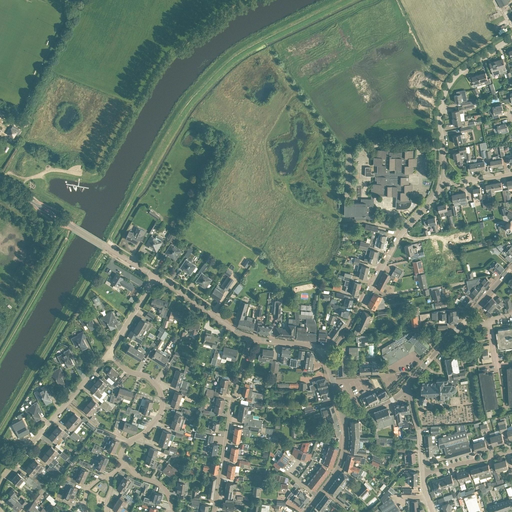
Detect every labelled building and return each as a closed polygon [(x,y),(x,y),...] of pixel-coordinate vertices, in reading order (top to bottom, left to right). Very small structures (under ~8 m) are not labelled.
[(505,66),(503,59),(500,60),(500,59),(496,61),(499,68),(502,67),(503,71),(506,70),(505,66)] [(490,63),(489,63),(491,68),(492,70),(493,75),(500,73),(499,68),(496,61),(492,62),(490,63)] [(431,88),(435,82),(426,77),(428,74),(421,70),(420,71),(421,71),(420,74),(420,75),(423,77),(422,78),(419,85),(422,85),(423,86),(428,87),(429,86),(431,88)] [(485,72),(479,75),(481,82),(484,80),(486,84),(491,82),(490,78),(487,79),(485,72)] [(481,82),(479,75),(472,77),(475,87),(478,86),(477,83),(481,82)] [(455,102),(456,102),(456,103),(462,101),(461,97),(466,96),(466,93),(465,90),(457,92),(457,95),(454,95),(455,99),(454,99),(455,102)] [(421,95),(409,92),(407,97),(417,99),(417,102),(412,101),(412,111),(425,112),(425,102),(419,102),(419,100),(420,100),(421,95)] [(502,108),(503,108),(502,103),(495,105),(495,106),(492,106),(493,108),(492,109),(490,107),(488,110),(489,114),(492,113),(493,118),(499,116),(498,113),(503,112),(502,108)] [(453,114),(452,114),(452,118),(454,118),(454,119),(461,117),(460,113),(463,113),(463,109),(459,110),(452,111),(453,114)] [(461,117),(454,119),(455,126),(462,125),(465,124),(465,121),(461,121),(461,117)] [(462,125),(461,125),(461,128),(466,127),(475,125),(474,121),(468,122),(468,120),(465,121),(465,124),(462,125)] [(495,122),(494,123),(496,128),(498,127),(499,133),(502,132),(502,133),(504,133),(509,132),(508,127),(507,126),(506,126),(505,123),(501,124),(500,121),(495,122)] [(10,127),(7,133),(13,136),(16,130),(10,127)] [(464,133),(453,136),(455,144),(462,142),(462,138),(465,137),(464,133)] [(460,152),(453,153),(455,160),(457,160),(458,164),(459,164),(459,165),(460,166),(462,166),(463,164),(463,163),(464,163),(463,159),(467,158),(466,153),(466,147),(459,148),(460,152)] [(378,157),(374,157),(374,165),(377,165),(377,173),(377,176),(406,177),(406,173),(412,173),(412,166),(416,166),(416,165),(416,158),(412,158),(412,150),(413,150),(408,150),(406,150),(404,150),(404,152),(386,152),(386,150),(378,150),(378,157)] [(471,152),(466,153),(467,158),(467,164),(470,163),(471,170),(478,169),(477,162),(473,162),(473,159),(472,159),(471,152)] [(480,161),(477,162),(478,169),(485,168),(484,161),(483,161),(483,159),(480,160),(480,161)] [(377,173),(374,173),(371,173),(371,167),(365,167),(365,176),(377,176),(377,173)] [(503,190),(501,182),(493,183),(495,192),(502,190),(503,190)] [(405,195),(405,185),(394,185),(394,184),(394,183),(391,183),(386,183),(385,183),(385,185),(384,185),(374,185),(374,187),(371,187),(371,195),(372,195),(375,195),(375,204),(370,204),(348,204),(344,204),(344,217),(348,217),(370,217),(387,217),(387,221),(395,221),(395,212),(398,212),(398,203),(401,203),(401,196),(401,195),(405,195)] [(495,192),(493,183),(486,185),(487,193),(484,194),(485,199),(486,202),(489,201),(488,195),(495,193),(495,192)] [(482,197),(481,194),(480,188),(473,189),(474,194),(475,199),(482,197)] [(465,192),(459,193),(460,201),(461,204),(467,203),(465,192)] [(460,201),(459,193),(452,195),(453,196),(449,197),(451,203),(460,201)] [(438,206),(441,217),(442,216),(448,214),(446,204),(438,206)] [(428,220),(424,221),(425,226),(429,225),(433,224),(435,232),(439,231),(435,217),(428,219),(428,220)] [(505,227),(504,224),(498,226),(500,232),(498,233),(499,237),(504,236),(511,234),(511,223),(510,223),(508,222),(507,223),(506,224),(505,225),(505,226),(505,227)] [(149,233),(153,235),(158,225),(155,223),(149,233)] [(375,231),(374,239),(377,240),(385,241),(386,236),(385,235),(386,231),(380,230),(379,231),(377,231),(378,227),(365,224),(364,229),(375,231)] [(132,232),(129,231),(126,239),(136,244),(138,240),(141,241),(144,235),(146,231),(138,227),(136,231),(133,230),(132,232)] [(151,248),(150,249),(151,248),(156,251),(155,250),(157,247),(160,248),(161,248),(161,247),(163,246),(164,244),(165,242),(165,240),(165,239),(164,239),(158,235),(157,235),(155,238),(151,236),(146,245),(151,248)] [(385,242),(385,241),(377,240),(374,239),(371,238),(369,245),(375,247),(376,245),(383,247),(384,245),(385,245),(386,244),(386,243),(386,242),(385,242)] [(165,253),(175,259),(181,250),(171,244),(165,253)] [(366,250),(365,254),(378,258),(379,254),(377,253),(378,251),(370,249),(370,250),(367,249),(368,246),(359,244),(359,248),(366,250)] [(412,244),(405,246),(406,251),(405,251),(406,255),(407,254),(407,255),(408,255),(409,259),(419,257),(418,253),(416,247),(413,248),(412,244)] [(505,257),(510,262),(511,260),(511,245),(509,249),(506,247),(504,250),(503,250),(508,254),(505,257)] [(184,256),(187,258),(193,249),(190,247),(184,256)] [(378,258),(365,254),(364,260),(376,263),(378,258)] [(246,258),(243,265),(248,267),(251,261),(246,258)] [(180,268),(190,274),(196,266),(186,259),(180,268)] [(424,271),(422,260),(413,262),(415,273),(424,271)] [(491,266),(488,270),(492,273),(495,270),(500,274),(504,269),(501,265),(497,262),(496,262),(494,260),(490,265),(491,266)] [(195,281),(205,288),(211,279),(202,273),(208,265),(204,263),(197,273),(199,275),(195,281)] [(357,270),(360,271),(367,273),(369,267),(358,265),(357,270)] [(384,272),(380,280),(387,283),(390,278),(396,282),(398,278),(400,278),(404,271),(396,267),(391,276),(384,272)] [(426,273),(418,274),(421,288),(428,286),(426,273)] [(128,290),(131,291),(134,286),(123,279),(123,278),(116,274),(111,282),(118,287),(120,284),(129,289),(128,290)] [(210,295),(218,300),(223,294),(225,290),(226,290),(233,280),(228,276),(221,287),(222,288),(220,292),(215,288),(210,295)] [(351,287),(359,289),(360,283),(353,281),(350,280),(351,278),(344,276),(343,279),(349,281),(348,286),(351,287)] [(467,280),(468,284),(476,282),(485,289),(491,281),(486,277),(482,281),(479,278),(467,280)] [(387,283),(380,280),(376,288),(385,293),(386,290),(384,289),(387,283)] [(234,291),(237,294),(245,285),(241,282),(234,291)] [(476,282),(468,284),(469,289),(466,292),(468,294),(472,297),(475,299),(476,300),(485,289),(476,282)] [(351,287),(348,286),(347,290),(345,289),(345,291),(347,292),(350,292),(350,293),(357,294),(359,289),(351,287)] [(432,290),(434,301),(442,300),(439,289),(432,290)] [(370,299),(380,304),(383,303),(384,303),(383,298),(381,297),(374,293),(370,299)] [(458,304),(460,306),(462,302),(469,307),(474,300),(466,295),(463,295),(458,304)] [(153,297),(150,305),(155,307),(158,308),(157,311),(160,312),(159,316),(163,317),(165,317),(167,310),(166,309),(167,307),(167,306),(166,305),(168,302),(153,297)] [(492,297),(489,300),(496,307),(497,308),(498,309),(504,303),(498,298),(496,301),(492,297)] [(344,305),(346,305),(351,306),(353,300),(346,298),(344,305)] [(380,306),(384,306),(383,303),(380,304),(370,299),(367,305),(374,309),(377,305),(378,306),(380,306)] [(496,307),(489,300),(489,301),(484,306),(491,311),(492,310),(493,311),(496,310),(497,308),(496,307)] [(248,303),(241,301),(236,317),(239,318),(237,327),(252,331),(255,322),(256,319),(253,319),(253,322),(251,321),(252,318),(247,316),(246,320),(243,319),(248,303)] [(333,304),(332,308),(339,310),(338,314),(344,316),(344,317),(348,318),(348,316),(347,316),(349,311),(345,310),(345,307),(341,306),(336,304),(333,304)] [(296,337),(296,338),(315,339),(316,334),(316,333),(316,324),(314,319),(306,318),(306,325),(302,324),(302,322),(300,322),(298,310),(295,311),(296,319),(296,322),(297,326),(296,337)] [(96,327),(92,319),(95,317),(92,313),(91,311),(86,314),(86,315),(79,318),(81,321),(83,326),(85,329),(89,327),(90,330),(96,327)] [(116,327),(112,318),(115,317),(113,312),(112,311),(106,314),(104,316),(99,318),(101,321),(103,326),(104,325),(103,325),(107,323),(111,330),(116,327)] [(171,311),(168,320),(172,322),(173,318),(181,320),(183,313),(179,312),(178,311),(178,313),(171,311)] [(371,314),(368,313),(363,311),(353,333),(356,335),(357,334),(357,335),(358,334),(360,334),(361,332),(363,333),(365,328),(367,329),(369,325),(367,324),(371,314)] [(446,313),(442,313),(442,316),(437,316),(437,319),(446,319),(445,322),(457,322),(458,321),(458,314),(446,314),(446,313)] [(327,322),(332,324),(333,322),(335,316),(330,314),(327,322)] [(141,318),(137,325),(145,329),(148,331),(151,324),(141,318)] [(293,323),(288,323),(288,324),(287,328),(276,327),(275,336),(283,337),(283,336),(295,337),(296,337),(297,326),(296,322),(296,319),(293,319),(293,323)] [(332,326),(333,327),(337,330),(336,330),(340,332),(346,323),(340,319),(336,324),(333,322),(332,324),(332,326)] [(257,332),(263,333),(265,325),(261,324),(262,321),(258,320),(257,324),(258,324),(257,332)] [(195,337),(196,334),(197,329),(199,329),(200,325),(198,325),(199,324),(195,323),(194,323),(193,324),(187,322),(185,329),(191,330),(190,333),(191,333),(190,336),(195,337)] [(265,325),(263,333),(270,335),(272,327),(273,327),(274,323),(270,322),(269,326),(265,325)] [(133,327),(130,332),(136,336),(139,338),(141,334),(145,329),(137,325),(135,328),(133,327)] [(336,330),(337,330),(333,327),(328,333),(329,334),(329,335),(334,339),(340,332),(336,330)] [(498,332),(496,332),(497,337),(497,338),(497,339),(498,340),(498,344),(499,346),(499,347),(501,347),(501,349),(505,348),(511,347),(511,350),(511,351),(511,327),(498,329),(498,332)] [(318,339),(326,340),(327,333),(326,333),(326,329),(319,329),(319,332),(318,339)] [(77,335),(71,338),(75,346),(75,345),(79,343),(82,350),(88,347),(83,339),(86,337),(83,331),(77,334),(77,335)] [(130,332),(128,336),(134,340),(140,344),(142,340),(139,338),(136,336),(130,332)] [(203,344),(211,346),(211,347),(216,348),(218,337),(211,335),(211,334),(206,332),(203,344)] [(383,354),(382,355),(387,364),(408,352),(408,351),(414,347),(421,354),(423,353),(428,348),(429,345),(420,336),(415,332),(414,332),(409,332),(381,349),(383,354)] [(480,346),(481,351),(482,350),(483,354),(489,353),(488,350),(490,349),(490,350),(489,344),(480,346)] [(126,352),(133,356),(137,349),(134,348),(130,345),(126,352)] [(137,349),(133,356),(139,360),(144,353),(143,353),(144,352),(145,352),(145,351),(144,350),(141,346),(140,347),(139,346),(137,349)] [(226,361),(226,358),(234,360),(237,350),(224,347),(221,357),(222,357),(221,359),(217,358),(217,359),(215,365),(220,366),(221,362),(224,362),(226,361)] [(291,357),(290,357),(291,348),(282,347),(280,362),(288,363),(288,365),(296,366),(297,359),(291,358),(291,357)] [(164,352),(157,348),(151,358),(158,362),(164,352)] [(57,356),(59,359),(61,364),(62,363),(61,363),(65,361),(69,368),(74,365),(70,357),(73,355),(69,349),(64,352),(64,353),(57,356)] [(258,360),(265,361),(266,358),(272,359),(273,351),(268,350),(268,351),(263,351),(262,354),(261,354),(260,354),(259,355),(259,356),(258,360)] [(312,372),(313,368),(311,368),(313,355),(313,353),(312,352),(310,351),(306,350),(303,370),(305,371),(312,372)] [(173,359),(174,356),(168,352),(167,353),(164,351),(164,352),(158,362),(164,365),(168,358),(169,358),(168,360),(171,362),(173,359)] [(337,354),(338,376),(346,375),(346,353),(337,354)] [(483,358),(482,358),(483,363),(492,361),(491,356),(489,357),(489,353),(483,354),(483,358)] [(445,358),(449,378),(457,378),(466,376),(465,370),(459,371),(458,361),(457,356),(445,358)] [(270,371),(277,372),(279,362),(272,361),(270,371)] [(185,376),(187,370),(190,371),(192,364),(186,362),(184,372),(181,371),(176,370),(174,377),(182,380),(183,376),(185,376)] [(359,366),(360,374),(378,373),(378,365),(359,366)] [(52,382),(52,381),(56,379),(59,386),(65,383),(61,375),(63,373),(60,367),(54,370),(55,371),(48,374),(52,382)] [(109,377),(108,377),(114,382),(112,385),(115,387),(117,385),(119,382),(114,378),(118,373),(112,367),(107,373),(110,376),(109,377)] [(479,370),(485,409),(487,409),(498,407),(497,402),(496,402),(495,399),(496,399),(496,393),(494,394),(494,390),(495,390),(494,385),(493,385),(493,382),(494,382),(493,377),(492,377),(491,375),(493,374),(492,374),(488,374),(488,368),(479,370)] [(220,381),(219,385),(227,386),(228,379),(222,378),(222,375),(216,373),(215,377),(218,378),(218,380),(220,381)] [(105,383),(113,390),(115,387),(112,385),(106,380),(103,377),(101,379),(99,378),(95,383),(100,388),(105,383)] [(189,388),(186,387),(188,381),(182,380),(174,377),(171,384),(179,386),(178,389),(182,390),(187,392),(189,388)] [(457,378),(449,378),(448,378),(448,379),(445,379),(444,378),(444,379),(442,379),(442,377),(439,378),(439,379),(438,379),(437,379),(437,380),(423,381),(423,384),(422,383),(421,384),(421,385),(422,386),(422,388),(421,388),(421,391),(422,391),(422,394),(420,394),(421,401),(427,400),(427,397),(438,397),(438,399),(439,399),(440,399),(440,400),(443,399),(443,398),(445,398),(445,399),(445,398),(449,398),(449,397),(450,396),(450,395),(450,394),(453,393),(453,392),(455,392),(456,390),(457,388),(456,386),(455,384),(454,383),(457,383),(457,378)] [(318,389),(327,387),(326,381),(325,378),(316,380),(317,383),(309,385),(311,390),(314,390),(318,389)] [(104,391),(100,388),(95,383),(90,389),(99,396),(104,391)] [(244,386),(242,395),(247,396),(247,395),(252,397),(262,399),(263,394),(252,391),(253,388),(249,387),(250,385),(245,384),(244,386)] [(35,392),(36,395),(39,399),(43,397),(46,404),(51,401),(47,393),(50,391),(47,385),(41,388),(42,389),(35,392)] [(227,386),(219,385),(218,389),(216,388),(215,391),(218,391),(218,392),(225,394),(227,386)] [(317,402),(325,400),(330,399),(329,394),(327,387),(318,389),(314,390),(311,390),(307,390),(307,395),(315,395),(317,402)] [(124,397),(126,390),(119,388),(116,398),(123,400),(124,397)] [(133,392),(126,390),(124,397),(130,399),(133,392)] [(377,395),(380,400),(388,396),(385,390),(377,395)] [(175,391),(173,398),(179,401),(183,402),(185,395),(182,393),(175,391)] [(212,396),(213,393),(204,391),(202,402),(205,403),(206,401),(204,401),(206,396),(212,397),(212,396)] [(362,399),(366,407),(379,401),(375,393),(362,399)] [(215,405),(224,407),(225,400),(224,400),(224,399),(212,396),(212,397),(213,397),(212,400),(216,401),(215,405)] [(179,401),(173,398),(170,405),(177,407),(181,408),(182,405),(178,404),(179,401)] [(93,399),(88,404),(94,409),(97,412),(101,408),(98,405),(99,404),(96,402),(93,399)] [(145,399),(143,406),(151,408),(153,401),(145,399)] [(104,400),(102,403),(107,407),(107,410),(108,411),(112,407),(104,400)] [(240,404),(239,412),(247,413),(247,409),(251,410),(251,406),(253,406),(253,407),(262,408),(262,403),(253,402),(251,402),(248,401),(247,406),(240,404)] [(31,405),(32,405),(25,409),(26,412),(29,417),(29,416),(33,414),(36,421),(42,418),(37,409),(40,408),(37,402),(31,405)] [(202,402),(200,412),(203,413),(210,414),(211,411),(203,410),(204,408),(203,407),(203,405),(205,405),(205,403),(202,402)] [(94,409),(88,404),(83,409),(89,415),(94,409)] [(321,412),(313,415),(314,418),(322,416),(326,415),(327,415),(335,412),(332,404),(325,407),(320,409),(321,412)] [(400,405),(402,425),(403,428),(408,427),(407,419),(406,420),(405,417),(404,417),(404,414),(410,413),(408,404),(400,405)] [(223,413),(224,407),(215,405),(214,408),(212,408),(211,411),(213,412),(221,414),(221,412),(223,413)] [(151,408),(143,406),(141,412),(149,415),(151,408)] [(374,413),(371,414),(370,413),(370,414),(375,429),(378,428),(378,429),(392,424),(395,424),(393,414),(390,415),(389,412),(390,412),(389,410),(388,410),(387,407),(374,412),(374,413)] [(189,414),(182,412),(181,415),(175,413),(173,420),(180,422),(182,418),(185,419),(185,418),(190,419),(191,415),(189,414)] [(247,425),(250,426),(250,425),(252,426),(258,427),(258,426),(266,427),(266,424),(262,423),(262,420),(252,418),(253,414),(247,413),(239,412),(237,419),(248,421),(247,425)] [(324,420),(325,423),(329,422),(337,419),(335,412),(327,415),(326,415),(327,419),(324,420)] [(75,413),(70,419),(79,426),(83,421),(75,413)] [(101,424),(99,423),(100,423),(92,416),(90,419),(99,426),(101,424)] [(22,419),(14,423),(19,434),(18,435),(19,438),(24,435),(25,434),(25,435),(30,432),(28,429),(27,429),(26,428),(27,428),(22,419)] [(79,426),(70,419),(65,424),(72,429),(74,431),(79,426)] [(325,423),(327,430),(340,426),(337,419),(329,422),(325,423)] [(122,429),(129,431),(131,424),(121,420),(118,429),(122,430),(122,429)] [(177,429),(176,431),(183,434),(184,430),(181,429),(182,427),(179,426),(180,422),(173,420),(171,427),(177,429)] [(86,423),(92,429),(95,426),(88,421),(86,423)] [(209,421),(208,428),(218,430),(219,423),(213,422),(209,421)] [(359,421),(350,421),(351,438),(359,437),(360,437),(359,421)] [(131,424),(129,431),(135,434),(138,426),(131,424)] [(58,426),(54,431),(60,437),(63,439),(68,434),(58,426)] [(340,426),(327,430),(328,435),(332,434),(333,436),(341,433),(340,426)] [(240,435),(245,436),(247,429),(235,427),(233,434),(240,435)] [(425,436),(426,446),(436,445),(436,440),(437,439),(435,439),(434,434),(440,434),(440,433),(439,428),(431,428),(432,434),(432,435),(425,436)] [(163,430),(160,437),(169,440),(171,433),(163,430)] [(439,439),(440,448),(444,446),(448,460),(472,453),(466,430),(439,438),(439,439)] [(60,442),(63,439),(60,437),(54,431),(49,437),(58,445),(60,442)] [(74,431),(72,434),(78,439),(80,436),(74,431)] [(496,435),(495,431),(490,433),(491,436),(490,437),(493,445),(498,443),(496,435)] [(212,443),(214,435),(195,432),(194,437),(205,439),(204,445),(208,446),(207,453),(215,454),(217,454),(217,451),(216,450),(217,444),(212,443)] [(502,433),(496,435),(498,443),(504,442),(502,433)] [(106,442),(110,443),(110,444),(116,447),(119,441),(112,438),(109,436),(106,442)] [(478,438),(479,441),(482,450),(487,448),(484,436),(478,438)] [(169,440),(160,437),(158,443),(167,446),(169,440)] [(351,438),(350,446),(362,447),(363,441),(367,441),(370,441),(370,437),(367,437),(360,437),(359,437),(351,438)] [(436,448),(440,448),(439,439),(437,439),(436,440),(436,445),(426,446),(426,455),(433,455),(433,447),(436,446),(436,448)] [(280,440),(279,443),(281,444),(284,450),(288,449),(285,442),(284,442),(284,441),(280,440)] [(482,450),(479,441),(473,443),(476,452),(482,450)] [(106,442),(103,448),(114,453),(116,447),(110,444),(110,443),(106,442)] [(306,459),(309,460),(311,454),(309,453),(306,452),(308,446),(305,445),(304,447),(300,458),(306,460),(306,459)] [(327,448),(326,449),(337,453),(339,449),(329,445),(328,448),(327,448)] [(51,446),(47,452),(55,459),(56,459),(60,454),(58,452),(51,446)] [(301,446),(300,450),(294,448),(292,454),(295,455),(295,456),(300,458),(304,447),(301,446)] [(362,447),(350,446),(349,452),(365,454),(366,450),(362,450),(362,447)] [(150,447),(148,455),(155,457),(156,453),(160,454),(161,451),(157,450),(158,450),(150,447)] [(62,451),(68,457),(71,454),(64,449),(62,451)] [(327,451),(326,454),(335,458),(337,453),(326,449),(326,450),(327,451)] [(62,451),(60,454),(66,459),(68,457),(62,451)] [(47,452),(42,457),(51,465),(51,464),(55,459),(47,452)] [(174,452),(171,455),(167,461),(169,463),(174,457),(175,458),(178,454),(176,453),(174,452)] [(275,454),(286,463),(289,458),(283,453),(281,455),(277,452),(275,454)] [(408,453),(404,453),(405,456),(405,462),(415,461),(414,452),(408,453)] [(106,464),(108,458),(101,455),(97,453),(95,459),(99,461),(106,464)] [(280,466),(282,467),(286,463),(275,454),(273,457),(277,460),(276,462),(275,462),(273,464),(279,469),(280,466)] [(155,457),(148,455),(145,462),(152,464),(151,467),(155,468),(157,462),(154,461),(155,457)] [(347,455),(345,464),(350,465),(349,467),(352,467),(352,465),(353,465),(354,461),(359,462),(360,457),(349,455),(347,455)] [(334,462),(323,458),(322,459),(324,460),(323,464),(332,467),(334,462)] [(35,459),(31,465),(40,472),(45,467),(35,459)] [(95,459),(92,465),(103,470),(106,464),(99,461),(95,459)] [(506,459),(500,461),(503,470),(508,468),(506,459)] [(77,472),(78,473),(77,473),(85,477),(88,471),(80,467),(81,464),(82,464),(81,464),(72,460),(70,463),(79,467),(78,470),(77,472)] [(503,470),(500,461),(494,463),(497,471),(503,470)] [(163,471),(169,476),(171,473),(175,476),(181,468),(175,464),(172,467),(168,463),(163,471)] [(210,472),(217,473),(219,464),(211,463),(211,467),(204,465),(203,468),(210,469),(210,472)] [(345,464),(344,470),(349,471),(351,472),(351,471),(352,471),(351,474),(357,477),(360,479),(362,477),(361,476),(364,470),(361,467),(360,468),(353,465),(352,465),(352,467),(349,467),(350,465),(345,464)] [(488,464),(483,466),(486,477),(492,476),(488,464)] [(31,465),(26,470),(31,474),(34,477),(32,479),(38,484),(40,481),(39,480),(35,477),(37,475),(40,472),(31,465)] [(318,467),(317,468),(326,475),(330,471),(322,465),(320,468),(318,467)] [(483,466),(477,468),(480,479),(486,477),(483,466)] [(318,470),(316,473),(324,479),(326,475),(317,468),(317,469),(318,470)] [(471,469),(474,481),(480,479),(477,468),(471,469)] [(468,470),(462,471),(465,480),(471,479),(468,470)] [(465,480),(462,471),(457,473),(459,482),(465,480)] [(83,483),(85,477),(77,473),(78,473),(77,472),(76,472),(74,476),(77,477),(76,480),(83,483)] [(351,479),(342,472),(335,480),(343,486),(345,488),(351,479)] [(409,485),(417,485),(417,472),(413,472),(405,472),(405,478),(409,478),(409,485)] [(18,473),(12,480),(18,485),(21,482),(23,480),(24,478),(19,474),(18,473)] [(312,474),(311,476),(321,483),(324,479),(316,473),(314,475),(312,474)] [(274,480),(284,482),(286,476),(276,474),(274,480)] [(451,475),(446,476),(449,485),(452,484),(453,487),(458,485),(456,478),(453,479),(451,475)] [(130,481),(130,480),(124,476),(120,483),(130,489),(130,488),(134,483),(133,482),(130,481)] [(207,499),(213,500),(217,477),(210,476),(207,499)] [(312,477),(310,480),(318,487),(321,483),(311,476),(312,477)] [(441,488),(442,491),(447,489),(446,486),(449,485),(446,476),(438,479),(441,488)] [(28,477),(26,480),(32,485),(32,484),(36,487),(39,489),(41,487),(38,484),(32,479),(32,480),(28,477)] [(67,490),(67,491),(74,493),(75,494),(77,491),(76,490),(77,488),(69,484),(70,481),(63,478),(61,483),(63,484),(68,488),(67,490)] [(176,488),(175,492),(180,493),(179,497),(187,498),(187,493),(187,491),(186,491),(184,491),(185,483),(184,483),(185,482),(185,479),(179,478),(179,482),(178,482),(177,486),(177,488),(176,488)] [(441,488),(438,479),(432,481),(433,484),(431,485),(433,490),(436,490),(436,491),(440,492),(442,492),(442,491),(441,488)] [(318,487),(310,480),(308,483),(306,482),(305,483),(307,484),(315,490),(318,487)] [(343,486),(335,480),(327,491),(335,497),(343,486)] [(226,482),(225,489),(232,490),(233,487),(236,487),(237,484),(233,483),(226,482)] [(295,482),(291,487),(296,491),(294,494),(296,496),(298,497),(306,503),(309,498),(303,494),(301,492),(303,489),(298,486),(298,485),(295,482)] [(130,489),(120,483),(117,488),(123,492),(122,495),(124,496),(126,493),(126,494),(130,489)] [(356,492),(364,499),(369,493),(367,491),(369,489),(364,484),(356,492)] [(14,494),(16,493),(12,489),(7,494),(10,496),(6,501),(11,505),(16,500),(18,497),(14,494)] [(197,494),(197,489),(193,489),(192,498),(199,499),(200,495),(197,494)] [(235,494),(236,491),(232,490),(225,489),(224,496),(230,497),(231,497),(234,498),(235,494)] [(74,493),(67,491),(64,499),(69,501),(70,499),(72,500),(73,498),(74,498),(75,494),(74,493)] [(162,494),(151,491),(150,495),(153,496),(152,499),(145,497),(143,501),(152,504),(154,504),(155,501),(159,503),(161,498),(162,499),(163,495),(162,495),(162,494)] [(33,498),(37,501),(42,495),(38,492),(33,498)] [(131,501),(134,503),(135,500),(132,498),(132,497),(126,494),(126,493),(124,496),(130,500),(131,501)] [(383,503),(379,506),(382,511),(400,511),(391,498),(389,496),(385,493),(380,499),(383,503)] [(302,507),(306,503),(298,497),(296,496),(294,494),(290,499),(296,504),(297,503),(302,507)] [(325,494),(319,501),(326,506),(325,506),(328,508),(330,508),(329,509),(331,511),(332,511),(334,508),(334,507),(331,505),(328,503),(331,498),(329,497),(325,494)] [(336,497),(343,503),(346,500),(339,494),(336,497)] [(470,496),(475,511),(481,511),(480,511),(476,501),(477,500),(475,494),(470,496)] [(475,511),(470,496),(464,498),(467,504),(468,504),(470,511),(475,511)] [(119,497),(116,503),(123,507),(126,501),(119,497)] [(16,500),(11,505),(17,510),(21,505),(23,507),(27,503),(23,499),(22,500),(21,500),(19,502),(16,500)] [(58,501),(54,499),(51,503),(50,503),(46,508),(49,511),(58,501)] [(198,507),(198,510),(200,511),(207,511),(209,505),(205,504),(206,503),(201,502),(201,501),(192,499),(191,506),(198,507)] [(239,501),(236,500),(236,501),(231,500),(230,503),(223,502),(223,504),(222,503),(221,507),(222,507),(222,509),(234,511),(238,508),(239,501)] [(27,510),(28,511),(34,511),(37,509),(34,506),(37,503),(34,501),(27,510)] [(150,509),(148,511),(156,511),(158,508),(151,506),(152,504),(143,501),(141,507),(150,509)] [(326,506),(319,501),(315,507),(319,509),(322,511),(323,511),(330,511),(331,511),(329,509),(330,508),(328,508),(325,506),(326,506)] [(410,502),(411,511),(416,511),(422,511),(423,508),(418,509),(417,501),(410,502)] [(446,503),(441,505),(443,511),(452,511),(450,506),(455,504),(454,501),(449,502),(446,503)] [(119,511),(123,507),(116,503),(112,509),(117,511),(119,511)]
